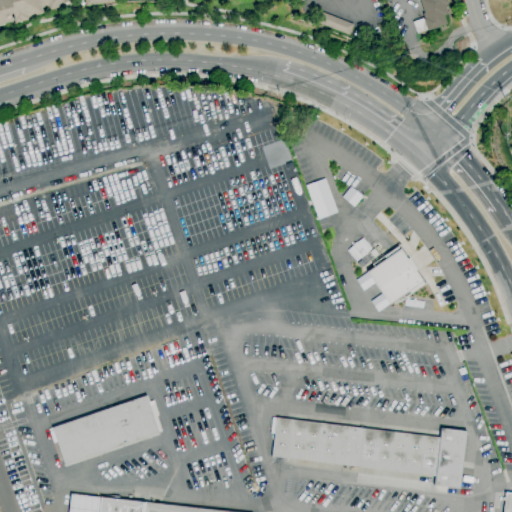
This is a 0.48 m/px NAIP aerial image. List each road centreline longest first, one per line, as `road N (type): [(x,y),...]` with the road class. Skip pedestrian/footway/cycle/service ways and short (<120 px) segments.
road 1 (primary): [(427,125),(331,65),(246,39),(123,35),(24,61)]
road 2 (primary): [(0,95),(99,66),(155,60),(276,76)]
road 3 (primary): [(416,154),(475,221),(511,285)]
road 4 (primary): [(276,76),(344,104),(416,154)]
